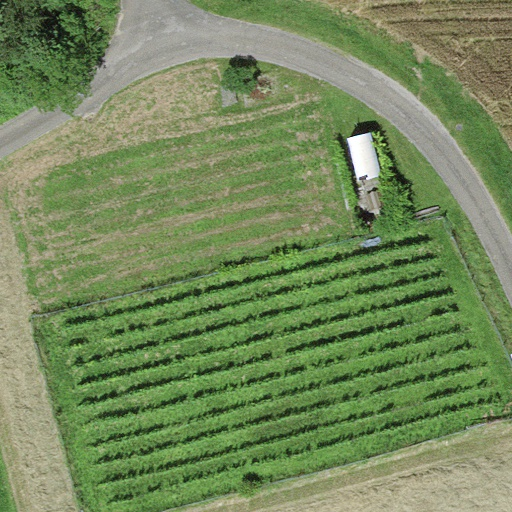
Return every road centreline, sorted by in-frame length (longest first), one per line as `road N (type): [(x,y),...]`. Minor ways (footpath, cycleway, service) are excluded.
road 1 (track): [(511,270),(447,157),(389,100),(311,57),(227,43),(164,51),(154,0)]
road 2 (track): [(164,51),(0,151)]
